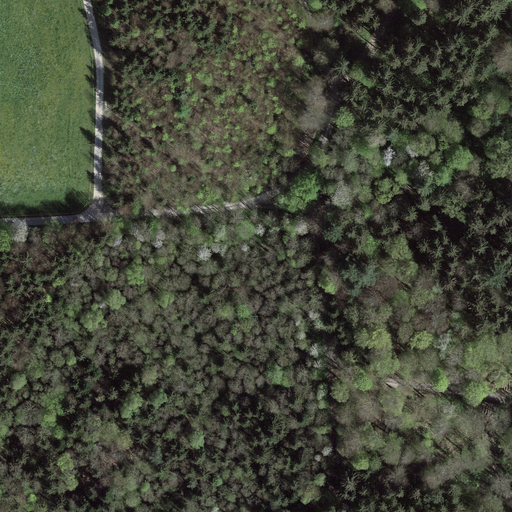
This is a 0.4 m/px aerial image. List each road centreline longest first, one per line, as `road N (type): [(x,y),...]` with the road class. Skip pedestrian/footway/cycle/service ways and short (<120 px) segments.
road 1 (track): [(313,204),(337,100),(400,0)]
road 2 (track): [(85,0),(99,87),(96,217)]
road 3 (track): [(96,217),(313,204)]
road 4 (track): [(313,204),(511,172)]
road 5 (track): [(330,362),(357,374),(511,399)]
road 6 (track): [(313,204),(330,362)]
road 7 (track): [(330,362),(346,511)]
